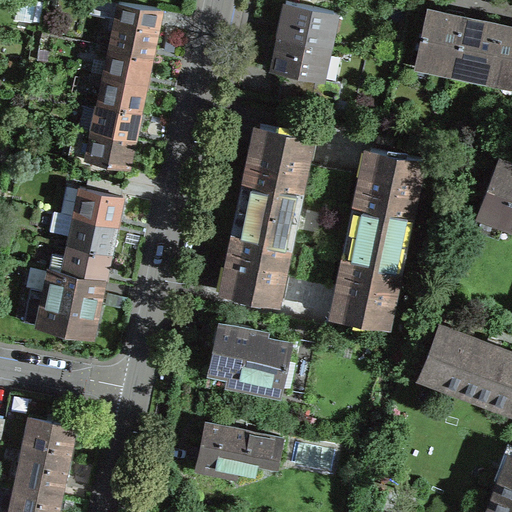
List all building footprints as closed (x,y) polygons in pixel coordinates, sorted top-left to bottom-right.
[(160,7),(119,0),(109,44),(152,53),(154,47),(158,25),(157,25),(161,7),(160,7)] [(281,26),(279,34),(326,44),(333,10),(286,0),(281,26)] [(427,8),(416,60),(453,68),(464,16),(436,10),(427,8)] [(464,16),(453,68),(488,75),(499,23),(472,17),(464,16)] [(499,23),(488,75),(511,79),(511,25),(508,25),(499,23)] [(383,120),(386,107),(338,96),(341,81),(319,76),(326,44),(279,34),(273,60),(272,67),(284,70),(279,98),(383,120)] [(109,44),(106,62),(104,72),(146,81),(148,75),(152,53),(109,44)] [(146,81),(104,72),(98,100),(141,109),(142,103),(146,81)] [(141,109),(98,100),(92,127),(135,136),(136,130),(141,109)] [(313,133),(260,122),(253,156),(243,206),(295,217),(313,133)] [(86,156),(129,165),(130,160),(135,136),(92,127),(86,156)] [(353,229),(406,240),(423,156),(371,145),(359,199),(353,229)] [(511,160),(499,155),(478,210),(511,223),(511,160)] [(352,170),(320,164),(313,195),(345,202),(352,170)] [(80,185),(76,203),(74,213),(117,222),(118,217),(123,194),(119,193),(122,179),(90,172),(87,186),(80,185)] [(295,217),(243,206),(228,277),(225,290),(277,301),(295,217)] [(51,228),(70,232),(68,241),(111,250),(112,244),(117,222),(74,213),(55,210),(51,228)] [(343,277),(336,313),(388,324),(406,240),(353,229),(343,277)] [(65,256),(53,253),(51,266),(103,277),(105,278),(107,271),(111,250),(68,241),(65,256)] [(303,244),(297,275),(328,282),(335,251),(303,244)] [(24,319),(91,333),(97,306),(103,277),(51,266),(46,288),(31,285),(24,319)] [(219,321),(216,321),(213,336),(215,337),(209,368),(227,372),(225,379),(230,380),(252,385),(252,386),(280,392),(292,339),(270,335),(269,336),(267,336),(268,329),(219,319),(219,321)] [(511,402),(511,350),(478,337),(439,322),(422,368),(442,376),(440,379),(508,405),(510,402),(511,402)] [(31,414),(23,449),(67,458),(69,452),(75,423),(31,414)] [(279,452),(282,436),(246,429),(246,427),(226,423),(226,425),(206,421),(200,447),(192,446),(191,453),(189,461),(197,463),(196,465),(217,470),(219,463),(255,471),(260,448),(279,452)] [(61,487),(67,458),(23,449),(16,483),(60,492),(61,487)] [(511,511),(511,459),(507,472),(504,471),(488,511),(511,511)] [(55,511),(60,492),(16,483),(9,511),(55,511)]
